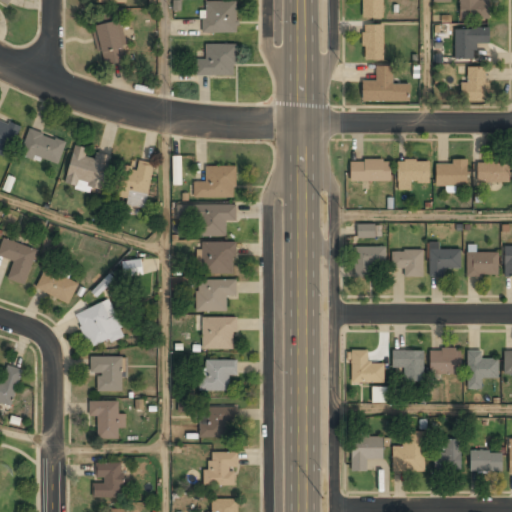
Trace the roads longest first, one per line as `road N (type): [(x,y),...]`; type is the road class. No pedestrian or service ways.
road 1 (secondary): [(302,511),(300,0)]
road 2 (residential): [(301,170),(282,178),(266,201),(268,511)]
road 3 (residential): [(0,58),(116,105),(191,121),(301,126)]
road 4 (residential): [(336,511),(335,269),(331,254),(302,230)]
road 5 (residential): [(51,511),(48,344),(0,317)]
road 6 (residential): [(511,121),(301,126)]
road 7 (residential): [(511,507),(336,508)]
road 8 (residential): [(511,314),(336,314)]
